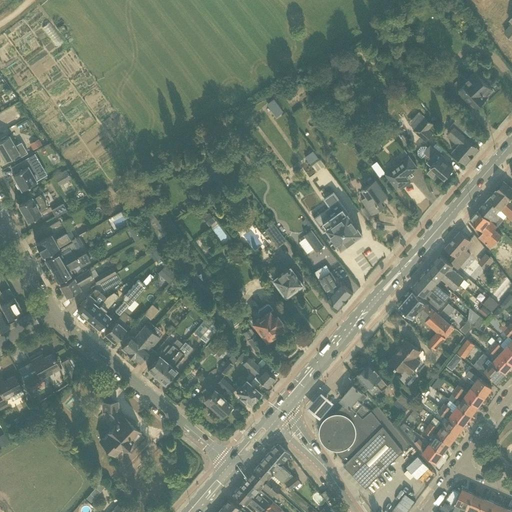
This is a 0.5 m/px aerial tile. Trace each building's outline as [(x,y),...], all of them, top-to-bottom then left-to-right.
[(55,27),(48,31),(55,43),(58,41),(61,48),(64,46),(55,27)] [(379,52),(375,46),(370,50),(374,55),(379,52)] [(485,95),(493,88),(477,71),(464,83),(459,78),(453,84),(465,98),(468,95),(478,106),(487,97),(485,95)] [(271,119),(283,113),(277,99),(264,105),(271,119)] [(413,130),(426,141),(433,133),(429,129),(434,123),(425,116),(413,130)] [(451,126),(453,127),(448,133),(460,143),(452,152),(466,163),(480,148),(466,136),(462,133),(468,125),(458,117),(451,126)] [(6,135),(0,138),(1,140),(0,140),(0,152),(5,161),(12,156),(14,160),(27,152),(21,142),(14,145),(9,136),(7,137),(6,135)] [(33,149),(42,144),(39,138),(30,144),(33,149)] [(246,152),(250,149),(248,146),(249,145),(245,140),(242,142),(245,147),(243,149),(246,152)] [(445,178),(454,168),(440,156),(442,154),(429,143),(427,145),(421,146),(418,149),(418,155),(432,167),(428,172),(434,178),(439,173),(445,178)] [(171,153),(164,159),(167,163),(174,158),(171,153)] [(385,172),(391,180),(397,188),(408,180),(405,176),(417,167),(408,155),(385,172)] [(19,188),(20,187),(21,189),(35,181),(30,173),(35,171),(27,157),(11,167),(14,173),(13,174),(17,182),(16,183),(19,188)] [(137,169),(138,171),(153,162),(152,159),(151,159),(145,162),(146,163),(140,166),(141,167),(137,169)] [(54,177),(59,185),(71,178),(67,170),(54,177)] [(119,199),(142,182),(137,176),(115,192),(119,199)] [(361,199),(372,214),(385,205),(381,200),(388,195),(376,179),(363,188),(368,194),(361,199)] [(511,218),(511,187),(504,181),(489,198),(502,210),(507,214),(511,218)] [(416,203),(424,197),(413,182),(405,187),(416,203)] [(323,213),(315,218),(317,221),(324,231),(328,228),(337,240),(334,242),(338,249),(341,246),(342,247),(343,245),(344,246),(349,242),(350,241),(351,241),(350,240),(353,237),(354,239),(354,238),(355,237),(356,238),(361,234),(360,233),(362,232),(348,213),(350,213),(334,192),(333,193),(325,199),(327,201),(332,208),(328,211),(327,208),(326,209),(327,210),(326,210),(323,212),(323,213)] [(18,204),(26,216),(28,220),(41,213),(40,211),(47,206),(40,194),(33,199),(31,196),(18,204)] [(492,222),(497,226),(507,214),(502,210),(489,198),(478,210),(492,222)] [(51,209),(55,216),(66,209),(63,203),(51,209)] [(478,210),(470,219),(482,230),(482,229),(483,231),(479,236),(491,246),(501,235),(494,229),(497,226),(492,222),(478,210)] [(215,220),(209,213),(208,213),(206,211),(202,214),(204,216),(203,217),(208,225),(215,220)] [(362,217),(358,220),(364,230),(369,227),(362,217)] [(286,241),(272,220),(268,224),(269,226),(266,229),(278,246),(286,241)] [(33,230),(37,236),(50,228),(47,221),(33,230)] [(312,229),(304,235),(316,251),(324,246),(312,229)] [(144,236),(141,230),(131,235),(135,241),(144,236)] [(446,247),(454,255),(449,261),(453,265),(458,269),(470,254),(463,248),(471,240),(460,230),(446,247)] [(70,239),(66,232),(54,239),(51,234),(36,243),(43,255),(45,254),(57,247),(63,243),(70,239)] [(301,244),(307,250),(311,247),(305,240),(301,244)] [(75,256),(72,250),(68,252),(62,255),(60,250),(47,257),(45,259),(51,270),(74,257),(75,256)] [(79,262),(80,264),(90,259),(85,250),(75,256),(74,257),(51,270),(58,281),(75,271),(72,266),(79,262)] [(453,265),(449,261),(440,253),(433,261),(459,284),(464,279),(451,267),(453,265)] [(493,262),(484,256),(478,265),(486,271),(493,262)] [(455,290),(459,284),(433,261),(426,269),(439,281),(441,278),(455,290)] [(287,269),(286,267),(283,269),(279,263),(272,268),(277,275),(274,277),(276,278),(274,280),(275,282),(274,283),(282,294),(284,293),(285,295),(294,288),(295,290),(300,286),(299,284),(301,283),(299,281),(301,280),(298,278),(301,276),(294,267),(291,270),(289,268),(287,269)] [(4,267),(7,273),(13,270),(10,264),(4,267)] [(161,276),(168,268),(165,265),(158,273),(161,276)] [(89,270),(94,268),(93,266),(60,285),(66,296),(80,288),(78,284),(92,276),(89,270)] [(99,281),(116,272),(113,267),(98,275),(93,278),(96,283),(99,281)] [(437,283),(439,281),(426,269),(419,277),(446,300),(450,295),(437,283)] [(340,308),(353,293),(340,281),(339,283),(331,271),(319,279),(327,291),(329,294),(327,297),(340,308)] [(104,290),(121,280),(116,272),(99,281),(104,290)] [(172,280),(177,285),(180,281),(176,277),(172,280)] [(419,277),(412,285),(425,296),(427,294),(441,306),(446,300),(419,277)] [(0,281),(0,287),(1,290),(9,286),(6,280),(0,281)] [(124,300),(119,305),(115,311),(120,315),(127,307),(134,299),(145,285),(139,280),(124,296),(123,299),(124,300)] [(200,283),(194,287),(197,291),(203,286),(200,283)] [(0,303),(0,304),(8,319),(22,311),(9,287),(0,292),(0,303)] [(95,288),(77,309),(88,318),(106,297),(100,292),(95,288)] [(116,302),(120,296),(119,296),(115,292),(114,291),(108,296),(107,296),(106,297),(88,318),(99,328),(110,315),(105,310),(113,301),(115,303),(116,302)] [(436,349),(445,338),(455,328),(451,324),(413,291),(399,307),(413,318),(417,313),(438,331),(434,336),(429,342),(436,349)] [(187,293),(181,300),(191,309),(197,303),(187,293)] [(488,297),(483,303),(492,311),(499,303),(497,302),(496,303),(488,297)] [(283,322),(272,308),(268,303),(267,302),(258,308),(258,311),(261,316),(253,321),(254,323),(252,324),(257,330),(258,328),(266,340),(282,328),(280,324),(283,322)] [(147,310),(144,313),(150,319),(158,309),(152,304),(146,310),(147,310)] [(490,311),(483,305),(479,310),(485,316),(490,311)] [(105,333),(115,341),(126,328),(121,325),(129,315),(128,315),(131,311),(127,307),(120,315),(105,333)] [(498,307),(493,314),(499,319),(502,315),(502,311),(498,307)] [(206,341),(209,338),(217,329),(207,315),(194,331),(206,341)] [(478,329),(485,320),(480,316),(473,324),(478,329)] [(468,320),(465,324),(471,329),(474,325),(468,320)] [(511,346),(511,330),(507,327),(503,323),(500,327),(511,338),(511,340),(509,344),(511,346)] [(132,335),(121,347),(130,354),(151,329),(145,324),(134,337),(132,335)] [(172,324),(165,332),(169,335),(175,327),(172,324)] [(130,354),(139,362),(150,350),(147,348),(158,335),(151,329),(130,354)] [(257,352),(263,348),(248,329),(243,333),(257,352)] [(488,341),(511,362),(511,346),(509,344),(505,348),(492,337),(488,341)] [(159,354),(147,368),(155,376),(178,349),(182,344),(176,339),(172,345),(172,344),(162,356),(159,354)] [(407,340),(390,360),(403,371),(405,369),(409,373),(420,361),(415,357),(420,351),(407,340)] [(467,357),(473,344),(465,340),(459,353),(467,357)] [(505,372),(511,364),(511,362),(488,341),(485,345),(493,352),(489,357),(505,372)] [(155,376),(164,383),(176,369),(173,367),(184,355),(178,349),(155,376)] [(266,362),(260,368),(248,357),(243,352),(238,357),(244,362),(243,363),(256,375),(255,376),(267,386),(275,377),(268,371),(272,367),(266,362)] [(41,377),(59,367),(52,353),(41,359),(39,356),(31,360),(37,370),(24,378),(31,392),(45,384),(41,377)] [(456,353),(450,360),(453,363),(458,363),(462,358),(456,353)] [(483,368),(497,381),(505,372),(489,357),(484,353),(474,364),(481,370),(483,368)] [(233,364),(237,359),(231,355),(227,359),(233,364)] [(68,357),(62,361),(69,372),(75,368),(68,357)] [(233,364),(227,359),(218,369),(224,374),(233,364)] [(389,385),(372,365),(370,363),(366,367),(366,366),(359,372),(371,386),(369,387),(374,393),(380,388),(382,391),(389,385)] [(485,396),(492,387),(469,370),(466,374),(475,381),(471,386),(485,396)] [(1,376),(0,376),(0,407),(1,409),(8,405),(4,398),(21,388),(14,375),(4,381),(1,376)] [(228,392),(233,387),(222,377),(218,382),(228,392)] [(441,386),(445,381),(439,377),(435,381),(441,386)] [(255,399),(261,392),(246,379),(241,385),(239,384),(234,389),(241,395),(240,396),(245,400),(246,399),(249,402),(254,397),(255,399)] [(208,383),(202,390),(208,395),(205,399),(222,415),(231,404),(208,383)] [(471,386),(467,392),(465,391),(466,390),(458,384),(455,388),(478,405),(485,396),(471,386)] [(344,464),(357,478),(366,487),(411,442),(397,425),(396,426),(378,404),(362,417),(359,414),(355,410),(367,396),(354,385),(341,399),(341,400),(340,407),(338,410),(338,412),(336,412),(334,413),(332,413),(330,414),(328,415),(326,416),(325,417),(325,418),(323,420),(323,421),(322,422),(321,423),(321,425),(320,426),(320,428),(320,430),(320,431),(320,432),(320,434),(320,436),(321,437),(321,438),(322,440),(323,441),(324,442),(325,444),(326,445),(328,446),(330,447),(331,448),(333,449),(338,449),(338,451),(338,452),(345,460),(346,459),(347,460),(344,464)] [(460,397),(462,398),(458,405),(471,415),(478,405),(455,388),(452,393),(459,398),(460,397)] [(322,391),(308,408),(316,415),(320,419),(335,402),(332,400),(322,391)] [(37,394),(31,397),(35,402),(40,399),(37,394)] [(403,396),(397,404),(406,412),(413,404),(403,396)] [(117,410),(117,402),(103,403),(103,411),(116,423),(100,439),(116,455),(139,431),(117,410)] [(458,405),(453,411),(451,409),(452,408),(444,403),(441,407),(464,424),(471,415),(458,405)] [(445,417),(441,422),(457,433),(464,424),(441,407),(438,411),(445,417)] [(411,413),(416,417),(420,413),(414,409),(411,413)] [(412,421),(416,417),(411,413),(407,417),(412,421)] [(431,421),(427,426),(450,443),(457,433),(441,422),(438,427),(431,421)] [(426,439),(430,442),(443,452),(450,443),(427,426),(424,430),(430,434),(426,439)] [(0,434),(0,445),(0,446),(9,442),(4,433),(0,434)] [(415,442),(420,449),(425,445),(419,438),(415,442)] [(423,452),(429,456),(436,462),(443,452),(430,442),(426,448),(423,452)] [(281,480),(290,488),(300,481),(295,475),(294,476),(289,473),(290,472),(280,464),(289,453),(278,444),(275,444),(260,462),(281,480)] [(401,453),(422,475),(431,466),(410,444),(401,453)] [(281,486),(278,483),(281,480),(260,462),(253,470),(277,491),(281,486)] [(272,496),(277,491),(253,470),(246,478),(258,488),(261,486),(272,496)] [(256,491),(258,488),(246,478),(239,486),(263,506),(267,501),(256,491)] [(104,487),(100,483),(95,487),(100,491),(104,487)] [(239,486),(232,494),(245,504),(248,501),(259,511),(263,506),(239,486)] [(467,508),(473,493),(463,488),(452,511),(458,511),(462,506),(467,508)] [(331,505),(334,502),(326,491),(323,493),(321,494),(322,494),(331,505)] [(478,511),(484,498),(473,493),(467,508),(466,511),(467,511),(478,511)] [(244,511),(228,498),(221,506),(227,511),(244,511)] [(490,511),(495,502),(484,498),(478,511),(490,511)] [(285,511),(282,509),(273,501),(267,509),(270,511),(285,511)] [(447,511),(451,507),(445,502),(441,508),(447,511)] [(490,511),(503,511),(506,507),(495,502),(490,511)] [(327,503),(319,511),(330,511),(333,510),(327,503)]
